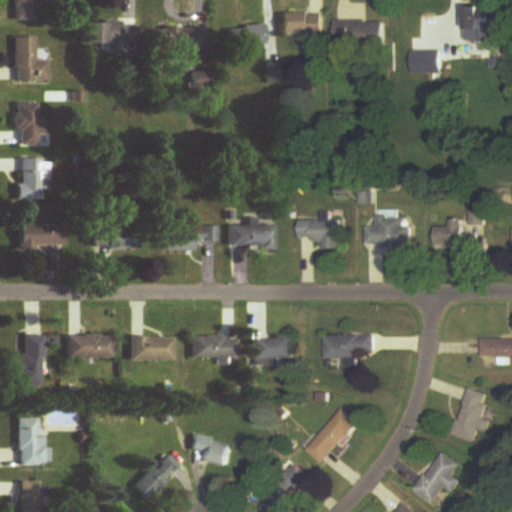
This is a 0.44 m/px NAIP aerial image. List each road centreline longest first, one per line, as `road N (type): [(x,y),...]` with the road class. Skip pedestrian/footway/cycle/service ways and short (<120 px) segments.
road 1 (residential): [(511,296),(0,294)]
road 2 (residential): [(342,511),(406,428),(420,394),(434,296)]
